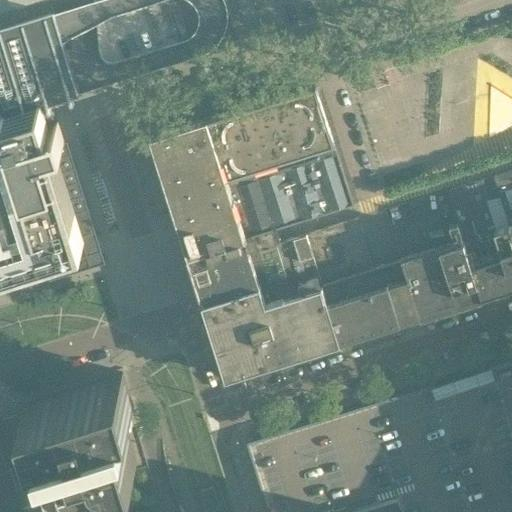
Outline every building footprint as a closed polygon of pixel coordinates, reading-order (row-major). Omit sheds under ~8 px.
[(0,119),(40,107),(80,95),(76,82),(65,46),(64,43),(59,26),(55,13),(0,29),(0,119)] [(321,28),(307,32),(311,42),(324,38),(321,28)] [(353,203),(334,143),(315,83),(203,119),(239,239),(274,228),(353,203)] [(81,237),(74,215),(73,213),(72,213),(51,146),(63,142),(56,122),(45,125),(40,107),(0,119),(0,262),(74,239),(81,237)] [(239,239),(203,119),(149,135),(187,255),(239,239)] [(511,167),(493,174),(511,235),(511,167)] [(511,285),(511,235),(493,174),(446,188),(462,239),(481,296),(511,285)] [(428,312),(410,255),(400,258),(393,260),(382,263),(373,266),(358,217),(306,233),(340,340),(412,317),(428,312)] [(285,275),(275,243),(279,241),(278,238),(274,228),(239,239),(187,255),(190,266),(202,301),(240,289),(259,283),(285,275)] [(285,275),(259,283),(240,289),(263,364),(340,340),(306,233),(279,241),(275,243),(285,275)] [(481,296),(462,239),(410,255),(428,312),(481,296)] [(240,289),(202,301),(225,375),(263,364),(240,289)] [(434,383),(247,441),(269,511),(351,511),(397,498),(401,511),(511,511),(511,358),(487,366),(488,368),(434,385),(434,383)] [(122,371),(22,403),(33,438),(37,437),(40,447),(49,444),(60,479),(86,475),(99,472),(112,468),(137,460),(124,420),(133,418),(130,407),(133,406),(122,371)] [(362,511),(400,511),(397,501),(362,511)]
